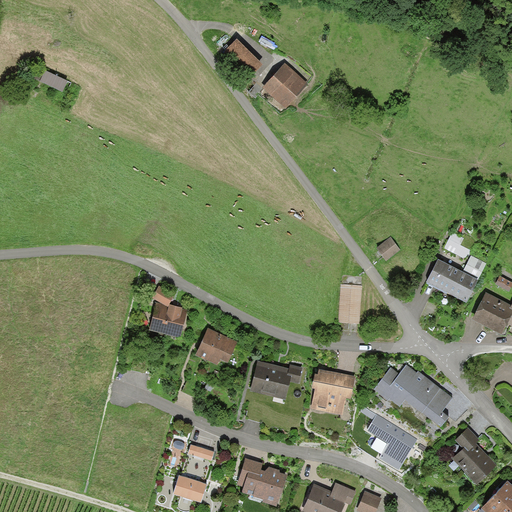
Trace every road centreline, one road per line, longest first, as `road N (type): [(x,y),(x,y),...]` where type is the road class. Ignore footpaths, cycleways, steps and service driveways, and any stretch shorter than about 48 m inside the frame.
road 1 (residential): [(425,342),(319,344),(107,252),(0,254)]
road 2 (residential): [(421,511),(371,473),(323,453),(224,431),(118,384)]
road 3 (unclassified): [(161,0),(347,237)]
road 4 (track): [(291,0),(430,22),(511,61)]
road 5 (track): [(129,511),(0,474)]
road 6 (residential): [(347,237),(425,342)]
road 7 (residential): [(425,342),(511,434)]
